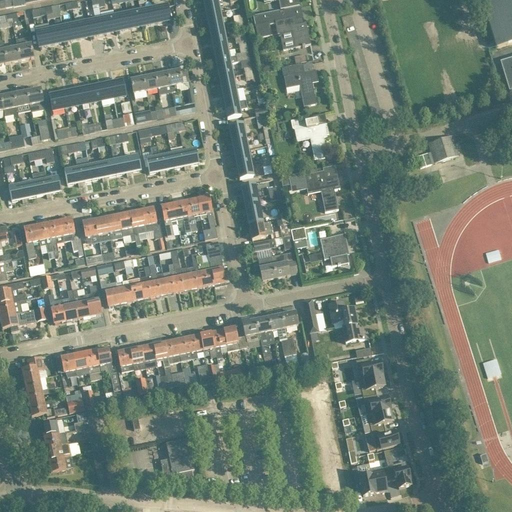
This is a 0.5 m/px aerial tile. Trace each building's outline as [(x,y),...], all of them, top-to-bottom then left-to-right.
[(4,0),(5,2),(0,2),(0,7),(0,10),(14,8),(14,7),(12,0),(4,0)] [(99,9),(97,0),(91,0),(93,10),(99,9)] [(103,0),(97,0),(99,9),(105,8),(103,0)] [(121,0),(123,4),(125,16),(128,15),(125,4),(138,1),(138,0),(121,0)] [(204,3),(206,16),(220,13),(217,0),(204,3)] [(274,0),(274,1),(279,1),(281,10),(299,7),(297,0),(274,0)] [(511,0),(481,0),(496,50),(511,44),(511,0)] [(84,1),(71,4),(73,11),(79,10),(80,14),(86,12),(84,1)] [(71,4),(58,6),(60,13),(73,11),(71,4)] [(45,9),(46,16),(47,21),(61,18),(60,13),(58,6),(45,9)] [(171,22),(167,7),(154,10),(157,25),(167,22),(167,23),(171,22)] [(284,52),(295,49),(310,46),(306,24),(304,24),(300,7),(284,11),(285,17),(281,18),(279,11),(253,17),(258,40),(272,37),(270,26),(275,25),(278,36),(281,35),(284,52)] [(154,10),(141,12),(144,28),(146,27),(157,25),(154,10)] [(100,14),(102,20),(105,35),(115,33),(118,33),(115,18),(113,12),(100,14)] [(141,12),(128,15),(131,30),(141,28),(144,28),(141,12)] [(206,16),(209,29),(222,26),(228,25),(226,13),(220,14),(220,13),(206,16)] [(115,18),(118,33),(120,32),(131,30),(128,15),(125,16),(115,18)] [(0,17),(0,30),(13,28),(12,23),(11,16),(0,17)] [(102,20),(89,23),(92,38),(94,38),(94,37),(105,35),(102,20)] [(89,23),(76,26),(79,40),(89,38),(89,39),(92,38),(89,23)] [(63,28),(66,43),(68,43),(79,40),(76,26),(63,28)] [(209,29),(212,42),(225,39),(222,26),(209,29)] [(50,31),(53,46),(63,44),(66,43),(63,28),(50,31)] [(53,46),(50,31),(36,34),(39,49),(43,48),(53,46)] [(239,44),(240,50),(247,49),(245,35),(234,37),(236,45),(239,44)] [(212,42),(214,55),(227,52),(225,39),(212,42)] [(31,46),(17,48),(20,62),(34,59),(31,46)] [(17,48),(4,51),(7,65),(20,62),(17,48)] [(241,55),(236,56),(236,57),(238,64),(240,63),(250,61),(247,49),(240,50),(241,55)] [(214,55),(217,68),(230,65),(238,64),(236,57),(230,59),(229,52),(227,52),(214,55)] [(306,63),(305,56),(294,58),(296,65),(306,63)] [(511,59),(500,63),(506,83),(509,92),(511,91),(511,59)] [(250,61),(240,63),(242,70),(244,70),(245,76),(252,74),(250,61)] [(217,68),(220,81),(233,78),(230,65),(217,68)] [(286,68),(288,78),(284,78),(286,90),(300,87),(304,108),(317,105),(311,80),(315,79),(314,73),(316,73),(316,72),(304,74),(302,65),(286,68)] [(180,71),(167,74),(170,88),(172,94),(178,93),(176,87),(183,86),(182,80),(188,79),(187,71),(180,73),(180,71)] [(167,74),(155,76),(158,90),(170,88),(167,74)] [(155,76),(143,79),(146,93),(158,90),(155,76)] [(220,81),(222,94),(235,91),(243,90),(241,77),(233,78),(220,81)] [(146,93),(143,79),(131,81),(134,95),(135,102),(147,99),(146,93)] [(123,83),(111,85),(114,100),(126,97),(123,83)] [(189,106),(175,109),(177,117),(197,113),(190,84),(187,84),(191,105),(189,106)] [(111,85),(99,88),(101,102),(102,102),(103,107),(115,105),(114,100),(111,85)] [(99,88),(86,90),(89,104),(101,102),(99,88)] [(27,92),(30,106),(31,114),(45,111),(40,90),(27,92)] [(74,93),(77,107),(78,112),(90,109),(89,104),(86,90),(74,93)] [(222,94),(225,107),(238,104),(235,91),(222,94)] [(27,92),(14,95),(17,109),(30,106),(27,92)] [(65,109),(77,107),(74,93),(62,95),(65,109)] [(1,98),(4,112),(6,125),(15,123),(15,121),(19,120),(17,109),(14,95),(1,98)] [(53,112),(65,109),(62,95),(50,98),(53,112)] [(156,113),(150,114),(152,122),(163,119),(161,107),(160,102),(154,104),(156,113)] [(238,104),(225,107),(228,120),(237,118),(241,117),(239,111),(247,110),(245,102),(238,104)] [(162,107),(161,107),(163,119),(177,117),(175,109),(163,111),(162,107)] [(255,112),(256,118),(268,116),(266,110),(260,111),(255,112)] [(92,120),(93,126),(95,134),(107,131),(105,117),(104,113),(100,114),(101,118),(92,120)] [(123,119),(118,120),(119,129),(134,126),(132,115),(123,117),(123,119)] [(111,116),(105,117),(107,131),(119,129),(118,120),(112,122),(111,116)] [(263,129),(264,134),(271,133),(268,116),(256,118),(259,130),(263,129)] [(293,130),(295,132),(297,143),(310,140),(315,161),(327,158),(323,139),(327,138),(325,132),(328,131),(326,125),(318,127),(316,117),(291,122),(293,130)] [(71,139),(69,130),(66,131),(66,129),(57,131),(56,125),(55,125),(54,121),(51,122),(55,141),(58,140),(58,141),(71,139)] [(33,123),(37,138),(38,145),(42,144),(42,142),(50,140),(47,126),(41,127),(40,122),(33,123)] [(81,125),(82,128),(83,136),(95,134),(93,126),(88,127),(88,124),(81,125)] [(229,128),(232,141),(251,137),(248,124),(229,128)] [(178,125),(166,127),(168,139),(169,142),(175,140),(174,136),(180,135),(179,133),(178,125)] [(20,127),(22,137),(23,139),(32,138),(29,126),(20,127)] [(156,138),(154,130),(139,133),(141,145),(151,143),(150,139),(156,138)] [(133,133),(121,136),(122,144),(128,143),(128,146),(138,144),(136,133),(133,133)] [(271,133),(264,134),(257,136),(258,142),(265,140),(266,146),(273,144),(271,133)] [(109,138),(111,151),(113,159),(118,158),(116,149),(120,148),(120,145),(122,144),(121,136),(109,138)] [(9,139),(10,143),(12,151),(25,148),(23,139),(22,137),(9,139)] [(235,154),(248,151),(253,150),(251,137),(232,141),(235,154)] [(458,158),(455,145),(452,138),(428,145),(432,156),(435,165),(458,158)] [(96,141),(98,149),(99,154),(105,153),(102,140),(96,141)] [(0,141),(0,153),(12,151),(10,143),(5,144),(4,141),(0,141)] [(85,143),(72,146),(74,154),(80,153),(80,155),(87,153),(86,153),(85,144),(85,143)] [(74,154),(72,146),(60,148),(62,156),(74,154)] [(170,150),(171,152),(174,170),(186,167),(183,153),(182,148),(170,150)] [(160,158),(159,155),(158,149),(151,150),(153,160),(147,161),(150,175),(162,172),(159,158),(160,158)] [(40,152),(41,161),(46,160),(47,165),(54,163),(51,150),(40,152)] [(196,151),(183,153),(186,167),(199,165),(196,151)] [(235,154),(237,167),(251,164),(248,151),(235,154)] [(36,162),(41,161),(40,152),(34,153),(28,155),(28,156),(29,163),(36,162)] [(171,152),(159,155),(160,158),(159,158),(162,172),(174,170),(171,152)] [(22,156),(16,158),(17,166),(24,165),(22,156)] [(138,157),(125,160),(128,174),(141,171),(138,157)] [(17,166),(16,158),(3,160),(4,161),(2,162),(4,175),(3,175),(5,186),(9,185),(7,174),(15,172),(13,167),(17,166)] [(88,161),(88,163),(89,168),(92,182),(104,179),(101,165),(100,159),(88,161)] [(125,160),(113,163),(116,177),(128,174),(125,160)] [(78,170),(77,170),(80,184),(92,182),(89,168),(88,163),(77,165),(78,170)] [(113,163),(101,165),(104,179),(116,177),(113,163)] [(251,164),(237,167),(240,180),(253,178),(251,164)] [(80,184),(77,170),(65,173),(68,187),(80,184)] [(304,175),(297,176),(299,184),(305,183),(308,196),(321,193),(325,214),(338,211),(334,192),(337,191),(336,185),(338,184),(337,178),(326,180),(324,172),(304,176),(304,175)] [(45,178),(46,181),(48,195),(61,193),(58,179),(53,180),(52,176),(45,178)] [(46,181),(34,184),(36,198),(48,195),(46,181)] [(34,184),(21,186),(24,200),(36,198),(34,184)] [(24,200),(21,186),(9,189),(12,203),(24,200)] [(241,188),(244,202),(258,199),(255,186),(241,188)] [(277,195),(269,197),(272,209),(279,208),(277,195)] [(209,198),(197,201),(200,216),(201,221),(208,219),(210,228),(215,227),(209,198)] [(244,202),(247,215),(260,212),(258,199),(244,202)] [(197,201),(185,203),(188,219),(191,234),(197,233),(194,218),(200,216),(197,201)] [(185,203),(173,206),(177,221),(178,226),(184,225),(185,235),(191,234),(188,219),(185,203)] [(177,221),(173,206),(161,208),(165,224),(167,239),(174,237),(172,227),(178,226),(177,221)] [(278,216),(276,209),(268,211),(269,217),(278,216)] [(154,210),(142,212),(145,228),(146,234),(154,233),(155,241),(158,241),(160,252),(165,250),(160,226),(157,227),(156,219),(154,210)] [(247,215),(249,228),(263,225),(269,224),(267,211),(260,212),(247,215)] [(130,214),(136,243),(137,248),(141,247),(139,236),(146,234),(145,228),(142,212),(130,214)] [(130,214),(118,217),(121,233),(123,239),(130,237),(132,244),(136,243),(130,214)] [(118,217),(106,219),(110,235),(111,241),(111,242),(112,248),(117,247),(115,240),(116,240),(115,234),(121,233),(118,217)] [(106,219),(95,222),(98,238),(100,244),(111,242),(111,241),(110,235),(106,219)] [(280,227),(282,238),(292,236),(291,232),(289,219),(282,221),(283,226),(280,227)] [(72,220),(60,223),(64,245),(72,243),(74,253),(78,252),(79,258),(83,257),(80,240),(75,242),(75,235),(72,220)] [(98,238),(95,222),(83,224),(87,245),(91,244),(92,246),(100,244),(98,238)] [(60,223),(48,225),(51,240),(54,258),(59,257),(57,246),(64,245),(60,223)] [(271,223),(269,224),(249,228),(252,241),(266,238),(265,237),(273,235),(271,223)] [(48,225),(36,228),(40,244),(40,248),(46,247),(49,261),(55,260),(54,258),(51,240),(48,225)] [(40,244),(36,228),(24,230),(26,240),(27,245),(25,245),(29,261),(36,260),(34,246),(40,244)] [(291,232),(292,236),(295,250),(295,251),(307,248),(306,240),(307,240),(305,229),(291,232)] [(215,230),(206,232),(203,233),(205,243),(217,240),(215,230)] [(292,236),(282,238),(285,252),(295,250),(292,236)] [(324,261),(330,260),(332,268),(349,265),(347,256),(349,256),(345,236),(321,241),(324,261)] [(274,241),(268,242),(270,250),(276,249),(274,241)] [(270,250),(268,242),(253,245),(254,254),(270,251),(270,250)] [(206,247),(209,264),(211,271),(223,269),(218,244),(206,247)] [(17,260),(24,259),(23,252),(18,253),(16,256),(17,260)] [(102,256),(103,263),(115,261),(114,254),(102,256)] [(194,269),(187,271),(188,276),(191,292),(202,290),(199,274),(196,258),(196,255),(191,256),(194,269)] [(293,255),(282,257),(287,278),(290,278),(289,277),(297,276),(293,255)] [(202,257),(196,258),(199,274),(202,290),(214,287),(211,271),(209,264),(203,265),(202,257)] [(282,257),(271,259),(276,281),(287,278),(282,257)] [(276,281),(271,259),(258,262),(263,283),(276,281)] [(0,263),(0,284),(8,283),(6,274),(13,272),(11,261),(4,262),(0,263)] [(133,261),(124,263),(125,270),(134,268),(133,261)] [(173,263),(173,266),(176,279),(179,294),(191,292),(188,276),(187,271),(186,270),(181,271),(179,262),(173,263)] [(125,270),(124,263),(114,265),(115,272),(125,270)] [(101,268),(103,275),(113,273),(112,266),(101,268)] [(162,275),(163,281),(164,281),(167,297),(179,294),(176,279),(173,266),(169,267),(170,274),(162,275)] [(36,267),(29,268),(31,277),(38,276),(36,267)] [(155,267),(150,268),(152,283),(156,299),(167,297),(164,281),(163,281),(158,282),(155,267)] [(146,278),(139,280),(141,286),(144,302),(156,299),(152,283),(150,268),(144,269),(146,278)] [(95,269),(81,272),(82,280),(96,277),(95,269)] [(225,276),(223,269),(211,271),(214,287),(215,290),(223,288),(222,286),(226,285),(225,276)] [(83,282),(82,280),(81,272),(71,274),(73,281),(75,280),(77,283),(83,282)] [(58,280),(57,277),(42,280),(44,292),(53,290),(51,282),(58,280)] [(120,306),(117,291),(112,292),(111,286),(109,286),(107,279),(102,280),(104,287),(106,293),(105,293),(108,309),(120,306)] [(139,280),(128,282),(129,288),(132,304),(144,302),(141,286),(139,280)] [(30,283),(31,289),(41,287),(40,281),(30,283)] [(116,285),(117,291),(120,306),(132,304),(129,288),(128,282),(116,285)] [(0,293),(0,306),(26,301),(25,295),(19,297),(18,291),(24,290),(23,283),(0,288),(1,293),(0,293)] [(90,289),(91,295),(85,297),(90,319),(102,316),(99,302),(96,287),(90,289)] [(77,291),(72,292),(75,307),(78,321),(90,319),(87,305),(85,297),(78,298),(77,291)] [(71,308),(63,309),(66,323),(78,321),(75,307),(72,292),(68,293),(71,308)] [(361,295),(354,296),(356,304),(363,303),(361,295)] [(66,323),(63,309),(62,301),(55,303),(54,296),(49,297),(51,312),(54,326),(66,323)] [(0,306),(0,318),(0,319),(23,315),(21,306),(27,305),(26,301),(0,306)] [(310,335),(318,333),(312,302),(303,303),(310,335)] [(334,331),(343,329),(357,326),(354,310),(344,312),(343,303),(329,306),(333,325),(334,331)] [(23,315),(0,319),(3,331),(10,329),(11,334),(19,333),(18,327),(25,326),(23,319),(35,316),(37,323),(47,321),(45,310),(39,311),(23,315)] [(295,313),(281,316),(284,330),(285,330),(298,327),(295,313)] [(291,357),(287,340),(285,330),(284,330),(281,316),(268,319),(271,333),(272,333),(278,332),(280,343),(281,343),(284,358),(285,358),(291,357)] [(273,340),(272,333),(271,333),(268,319),(256,322),(259,336),(259,335),(260,341),(260,342),(273,340)] [(247,344),(260,341),(259,335),(259,336),(256,322),(249,323),(249,320),(242,322),(247,344)] [(357,326),(343,329),(346,345),(369,341),(367,330),(357,332),(356,327),(357,326)] [(235,330),(223,332),(227,349),(228,354),(240,351),(235,330)] [(223,332),(212,335),(217,359),(217,361),(223,360),(221,350),(227,349),(223,332)] [(212,335),(200,337),(203,354),(204,358),(210,357),(211,360),(217,359),(212,335)] [(200,337),(188,339),(191,356),(193,361),(198,360),(197,355),(203,354),(200,337)] [(490,337),(476,341),(481,357),(495,352),(490,337)] [(188,339),(176,342),(180,358),(181,364),(193,361),(191,356),(188,339)] [(296,356),(293,339),(287,340),(291,357),(296,356)] [(176,342),(165,344),(169,366),(170,366),(181,364),(180,358),(176,342)] [(160,379),(160,381),(162,391),(174,389),(172,376),(170,366),(169,366),(165,344),(153,347),(156,363),(163,362),(166,377),(160,379)] [(157,367),(156,363),(153,347),(141,349),(145,365),(146,370),(157,367)] [(109,349),(97,352),(102,377),(114,375),(112,365),(111,359),(109,349)] [(146,371),(146,370),(145,365),(141,349),(130,351),(133,368),(134,372),(140,371),(140,372),(146,371)] [(358,360),(373,357),(371,349),(356,352),(358,360)] [(122,374),(134,372),(133,368),(130,351),(117,354),(121,370),(122,374)] [(88,370),(89,376),(91,383),(103,381),(102,377),(97,352),(85,354),(88,370)] [(77,378),(89,376),(88,370),(85,354),(73,357),(76,373),(77,378)] [(300,357),(302,365),(305,365),(309,361),(308,354),(304,354),(300,357)] [(68,380),(77,378),(76,373),(73,357),(61,359),(63,369),(65,376),(66,375),(68,380)] [(315,361),(317,367),(327,365),(329,365),(328,359),(315,361)] [(22,371),(24,384),(40,381),(39,375),(38,373),(43,372),(41,362),(40,360),(28,362),(28,360),(22,361),(24,371),(22,371)] [(369,360),(356,362),(357,369),(362,368),(364,379),(359,380),(382,375),(380,364),(370,366),(369,360)] [(496,360),(485,363),(488,373),(499,370),(496,360)] [(265,364),(266,371),(268,377),(278,375),(275,362),(265,364)] [(202,383),(209,381),(207,369),(206,367),(199,368),(202,383)] [(207,369),(209,381),(210,385),(222,383),(220,374),(218,367),(207,369)] [(183,374),(185,386),(193,385),(189,369),(182,371),(183,374)] [(268,377),(266,371),(256,373),(255,369),(248,370),(250,381),(268,377)] [(231,371),(231,372),(233,380),(240,379),(238,370),(231,371)] [(231,372),(220,374),(222,383),(233,380),(231,372)] [(172,376),(174,389),(185,386),(183,374),(172,376)] [(382,375),(359,380),(363,398),(376,395),(375,389),(384,387),(382,376),(383,376),(382,375)] [(138,396),(138,391),(131,392),(131,389),(125,390),(122,378),(120,379),(125,403),(139,400),(138,396)] [(159,378),(148,380),(150,393),(162,391),(160,381),(160,379),(159,378)] [(136,382),(138,391),(138,396),(150,393),(148,380),(145,380),(136,382)] [(24,384),(27,396),(42,393),(55,390),(55,385),(41,388),(40,381),(24,384)] [(27,396),(29,407),(45,404),(43,396),(56,394),(55,390),(42,393),(27,396)] [(96,408),(94,400),(92,392),(84,394),(87,412),(96,410),(96,408)] [(66,398),(69,415),(85,412),(81,395),(66,398)] [(114,399),(107,400),(108,406),(123,403),(121,395),(114,396),(114,399)] [(376,395),(363,398),(367,416),(390,411),(387,399),(378,401),(376,395)] [(242,397),(231,397),(230,406),(241,407),(242,397)] [(106,398),(94,400),(96,408),(108,406),(107,400),(106,398)] [(45,404),(29,407),(32,419),(46,416),(47,420),(55,418),(53,410),(52,402),(45,404)] [(66,409),(57,411),(58,417),(67,415),(66,409)] [(390,411),(367,416),(371,434),(385,431),(383,424),(392,422),(390,411)] [(76,432),(84,431),(94,429),(91,413),(76,416),(78,423),(74,423),(76,432)] [(138,419),(132,420),(134,432),(140,430),(138,419)] [(41,427),(44,439),(59,436),(57,424),(41,427)] [(86,443),(90,442),(96,440),(94,429),(84,431),(86,443)] [(385,431),(371,434),(377,452),(399,446),(395,434),(386,437),(385,431)] [(44,439),(46,451),(61,448),(61,447),(59,436),(44,439)] [(90,442),(92,454),(103,452),(101,440),(96,440),(90,442)] [(174,482),(175,485),(194,480),(192,472),(195,471),(188,441),(167,445),(170,460),(161,462),(165,484),(174,482)] [(46,451),(48,462),(64,459),(64,460),(81,456),(78,444),(69,446),(61,447),(61,448),(46,451)] [(103,452),(92,454),(87,455),(88,459),(93,458),(95,466),(105,463),(103,452)] [(391,457),(385,459),(388,469),(391,482),(396,481),(399,490),(411,487),(410,482),(410,481),(407,469),(395,473),(393,467),(391,457)] [(64,459),(48,462),(51,475),(66,472),(66,471),(72,470),(71,465),(65,466),(64,460),(64,459)] [(388,469),(370,472),(375,496),(375,495),(387,493),(385,483),(391,482),(388,469)] [(370,472),(359,475),(363,498),(375,496),(370,472)]
